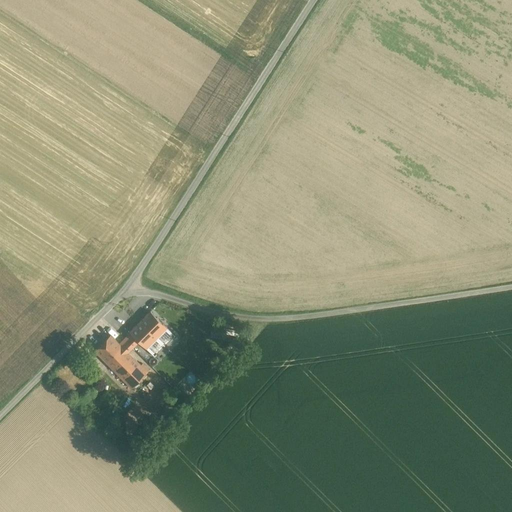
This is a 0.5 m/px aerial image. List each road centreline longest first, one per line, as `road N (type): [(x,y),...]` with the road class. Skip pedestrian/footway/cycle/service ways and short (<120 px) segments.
road 1 (unclassified): [(120,295),(147,292),(272,319),(511,286)]
road 2 (unclassified): [(120,295),(314,0)]
road 3 (unclassified): [(0,416),(120,295)]
